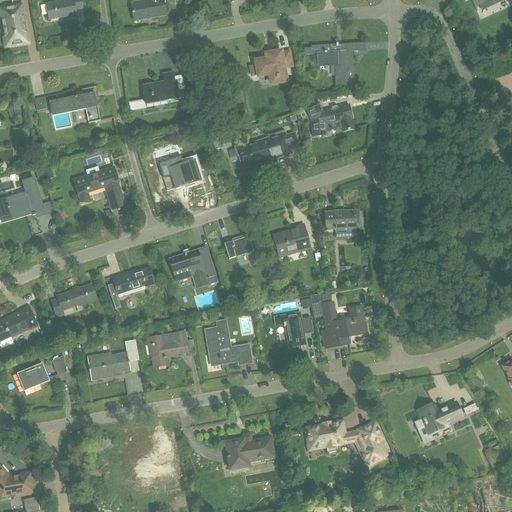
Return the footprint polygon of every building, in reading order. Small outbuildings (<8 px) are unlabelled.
[(83,8),(81,0),(66,0),(46,4),(48,19),(75,14),(75,10),(83,8)] [(146,0),(130,3),(133,21),(166,15),(162,0),(146,0)] [(471,0),(475,7),(480,5),(482,10),(491,6),(489,0),(496,0),(498,3),(504,0),(471,0)] [(0,11),(6,46),(27,42),(21,6),(0,9),(0,11)] [(352,51),(365,51),(365,42),(311,45),(311,48),(303,48),(304,55),(317,54),(318,64),(334,63),(335,76),(334,76),(334,85),(354,84),(352,51)] [(281,51),(270,53),(265,54),(266,59),(256,61),(256,66),(250,67),(251,76),(258,75),(258,76),(269,74),(270,79),(271,84),(286,81),(283,67),(291,66),(289,52),(281,54),(281,51)] [(178,99),(174,78),(173,73),(162,74),(162,75),(163,82),(143,86),(146,105),(178,99)] [(52,117),(86,110),(89,124),(100,121),(95,99),(98,98),(96,87),(81,90),(82,95),(64,99),(62,94),(51,96),(52,101),(49,102),(52,117)] [(48,109),(45,97),(34,100),(36,111),(48,109)] [(349,105),(321,112),(317,103),(305,109),(311,121),(312,137),(325,136),(324,124),(340,120),(342,131),(353,128),(351,118),(352,118),(349,105)] [(253,162),(268,157),(269,160),(291,153),(290,149),(298,147),(294,133),(285,136),(283,130),(268,136),(268,138),(246,145),(245,143),(234,147),(237,156),(239,156),(243,169),(254,165),(253,162)] [(181,156),(158,164),(167,191),(174,189),(200,181),(199,179),(196,168),(194,162),(193,161),(183,164),(183,163),(181,156)] [(104,188),(110,207),(111,210),(125,205),(113,167),(73,180),(81,203),(90,200),(88,194),(104,188)] [(5,199),(0,200),(0,216),(2,222),(11,220),(11,221),(12,220),(11,216),(31,210),(32,215),(32,216),(35,215),(35,214),(43,212),(33,178),(33,179),(23,182),(23,181),(22,181),(26,193),(6,199),(6,198),(5,198),(5,199)] [(345,228),(345,230),(345,237),(357,236),(356,230),(355,231),(354,211),(343,211),(333,211),(333,213),(325,213),(325,229),(345,228)] [(272,235),(277,254),(297,249),(298,252),(310,248),(303,225),(294,227),(294,229),(272,235)] [(238,239),(238,237),(231,239),(231,241),(223,244),(228,259),(253,251),(248,236),(238,239)] [(195,289),(207,285),(217,282),(210,261),(201,264),(197,251),(183,255),(184,257),(169,262),(175,282),(190,277),(195,289)] [(144,289),(143,287),(153,284),(148,269),(130,274),(129,273),(112,278),(114,283),(107,286),(113,302),(118,301),(117,298),(144,289)] [(371,278),(357,281),(358,288),(372,285),(371,278)] [(96,300),(91,285),(56,297),(57,300),(51,302),(56,317),(63,315),(61,311),(77,306),(78,307),(96,300)] [(320,294),(310,296),(314,318),(322,316),(320,303),(321,302),(321,301),(320,295),(320,294)] [(310,299),(303,300),(305,309),(311,308),(310,299)] [(359,307),(349,308),(350,318),(336,321),(333,302),(321,304),(329,348),(349,344),(347,337),(365,333),(363,316),(361,316),(359,307)] [(0,323),(0,350),(13,343),(11,338),(29,329),(38,325),(29,307),(6,318),(7,320),(0,323)] [(285,338),(286,338),(288,349),(306,345),(304,334),(312,332),(309,317),(299,319),(298,314),(282,317),(282,316),(274,318),(276,326),(282,325),(283,327),(285,338)] [(247,346),(229,349),(224,322),(216,323),(218,331),(215,331),(214,329),(205,331),(211,365),(221,363),(221,362),(224,361),(224,363),(238,360),(239,364),(250,362),(247,346)] [(164,356),(187,352),(183,331),(147,338),(148,346),(150,345),(154,367),(166,365),(164,356)] [(54,338),(45,342),(48,349),(57,345),(54,338)] [(105,375),(130,371),(127,353),(99,358),(98,356),(87,358),(91,381),(105,379),(105,375)] [(64,356),(52,361),(58,375),(66,372),(64,356)] [(511,360),(511,359),(500,366),(508,378),(507,379),(509,381),(508,383),(511,387),(511,360)] [(49,381),(41,364),(16,374),(24,392),(49,381)] [(421,419),(414,422),(417,429),(424,426),(427,434),(432,431),(449,424),(449,422),(461,417),(455,403),(436,411),(433,404),(417,411),(421,419)] [(323,422),(324,425),(317,426),(314,426),(312,426),(310,427),(308,428),(305,428),(309,451),(325,448),(326,450),(327,452),(329,453),(332,454),(334,453),(336,450),(336,448),(335,446),(346,443),(345,442),(355,440),(366,468),(389,457),(374,422),(358,430),(359,432),(344,434),(342,421),(330,424),(329,421),(323,422)] [(274,457),(270,438),(244,442),(243,438),(224,442),(228,462),(247,458),(247,462),(274,457)] [(484,453),(485,457),(492,455),(489,448),(485,450),(484,453)] [(125,488),(138,486),(151,484),(154,483),(157,499),(173,496),(171,482),(170,480),(171,480),(169,469),(156,471),(150,472),(149,468),(151,468),(149,457),(139,458),(139,457),(137,458),(131,459),(130,459),(130,460),(120,462),(122,473),(124,473),(124,477),(123,477),(125,488)] [(22,492),(23,496),(35,494),(33,482),(32,482),(30,473),(20,475),(20,476),(7,478),(0,469),(0,467),(0,468),(0,467),(0,497),(0,498),(15,495),(15,493),(22,492)]
